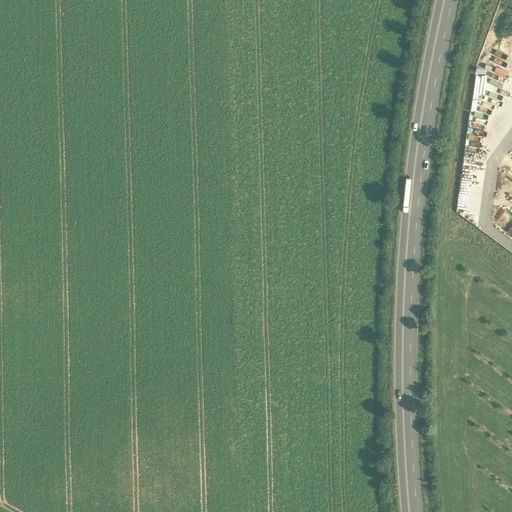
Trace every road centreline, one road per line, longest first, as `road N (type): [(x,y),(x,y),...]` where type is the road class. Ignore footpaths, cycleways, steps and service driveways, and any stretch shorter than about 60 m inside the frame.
road 1 (track): [(446,511),(438,387),(442,227),(481,0)]
road 2 (trunk): [(411,511),(411,225),(447,0)]
